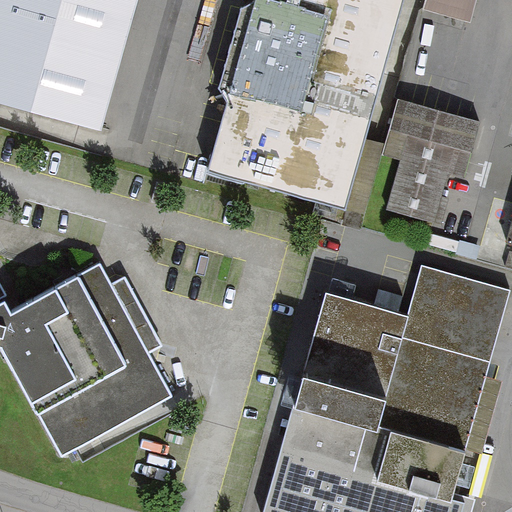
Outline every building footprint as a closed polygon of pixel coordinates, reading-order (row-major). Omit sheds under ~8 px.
[(0,0),(0,104),(99,135),(140,0),(0,0)] [(243,0),(195,171),(336,211),(396,0),(243,0)] [(470,0),(425,0),(422,13),(464,24),(470,0)] [(480,124),(398,102),(384,154),(404,160),(389,219),(430,230),(447,167),(467,172),(480,124)] [(511,211),(502,247),(511,249),(511,211)] [(0,357),(58,467),(185,400),(108,254),(0,310),(0,357)] [(312,295),(249,511),(455,511),(460,498),(444,493),(504,288),(423,265),(406,322),(312,295)]
